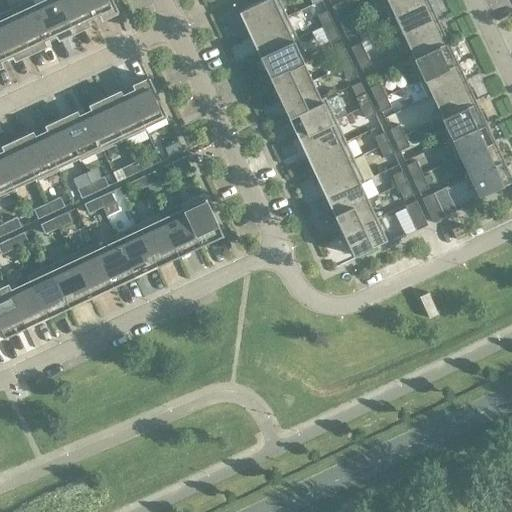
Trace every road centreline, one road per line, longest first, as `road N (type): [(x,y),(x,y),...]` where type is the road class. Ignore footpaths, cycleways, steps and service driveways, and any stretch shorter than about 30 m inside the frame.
road 1 (residential): [(0,379),(276,253)]
road 2 (residential): [(276,253),(313,297),(345,305),(511,230)]
road 3 (residential): [(170,26),(276,253)]
road 4 (residential): [(0,106),(170,26)]
